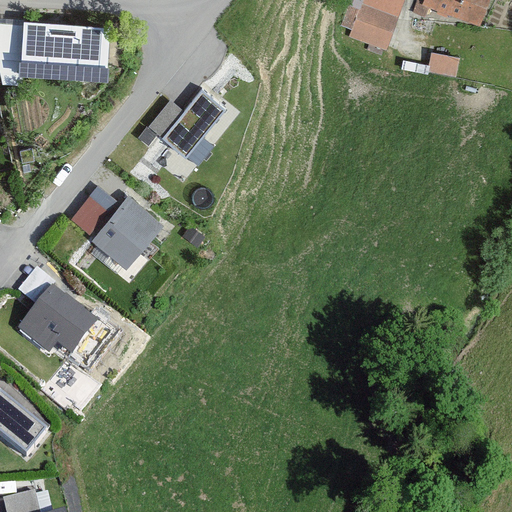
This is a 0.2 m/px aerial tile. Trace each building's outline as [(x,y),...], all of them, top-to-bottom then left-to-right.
[(396,0),(352,0),(341,30),(350,34),(348,40),(384,53),(404,2),(396,0)] [(493,0),(416,0),(411,14),(424,19),(428,10),(481,31),(493,0)] [(0,20),(0,60),(26,63),(25,76),(111,82),(115,28),(0,20)] [(460,64),(430,57),(426,74),(456,81),(460,64)] [(226,105),(203,87),(185,110),(170,98),(149,125),(187,155),(226,105)] [(95,228),(120,193),(99,177),(73,212),(95,228)] [(163,220),(129,193),(93,239),(127,265),(163,220)] [(99,323),(53,287),(19,330),(49,354),(57,343),(73,356),(99,323)] [(46,430),(3,394),(0,397),(0,432),(26,454),(46,430)] [(39,511),(34,491),(4,499),(7,511),(65,511),(63,511),(39,511)]
